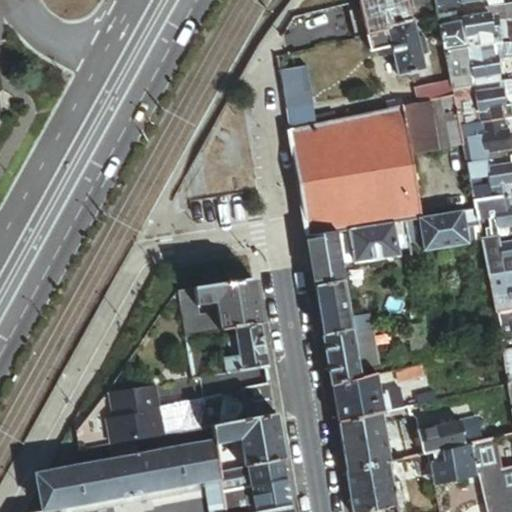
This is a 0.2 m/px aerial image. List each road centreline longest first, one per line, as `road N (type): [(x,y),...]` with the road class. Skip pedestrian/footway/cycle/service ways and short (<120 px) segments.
road 1 (residential): [(0,504),(139,253),(284,230)]
road 2 (secondary): [(0,350),(197,0)]
road 3 (residential): [(328,511),(284,230)]
road 4 (secondary): [(135,0),(0,243)]
road 5 (residential): [(125,0),(98,36),(73,44),(43,36),(18,0)]
